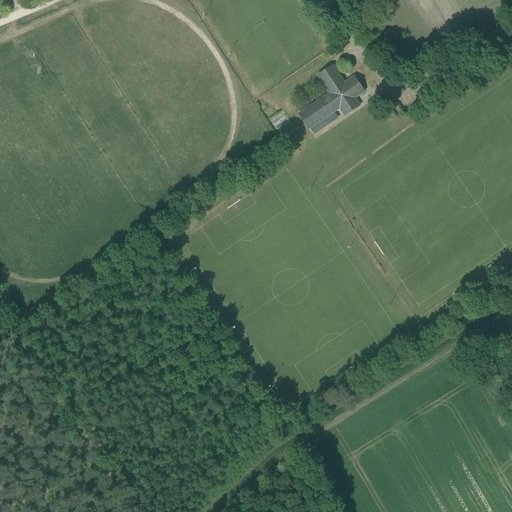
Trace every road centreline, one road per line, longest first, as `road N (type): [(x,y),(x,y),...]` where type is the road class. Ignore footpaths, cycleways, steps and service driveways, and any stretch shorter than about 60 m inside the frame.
road 1 (track): [(148,0),(179,17),(217,62),(231,96),(230,151),(182,203),(83,275),(37,287),(0,272)]
road 2 (track): [(219,511),(292,447),(511,312)]
